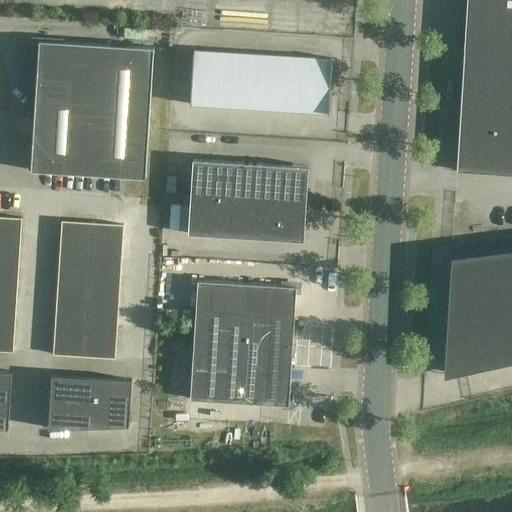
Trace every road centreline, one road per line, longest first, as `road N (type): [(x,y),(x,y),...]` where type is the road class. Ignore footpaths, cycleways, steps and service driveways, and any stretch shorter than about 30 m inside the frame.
road 1 (unclassified): [(384,511),(377,395),(403,0)]
road 2 (track): [(0,502),(162,502),(380,476)]
road 3 (track): [(511,464),(380,476)]
road 4 (unknown): [(390,195),(511,205)]
